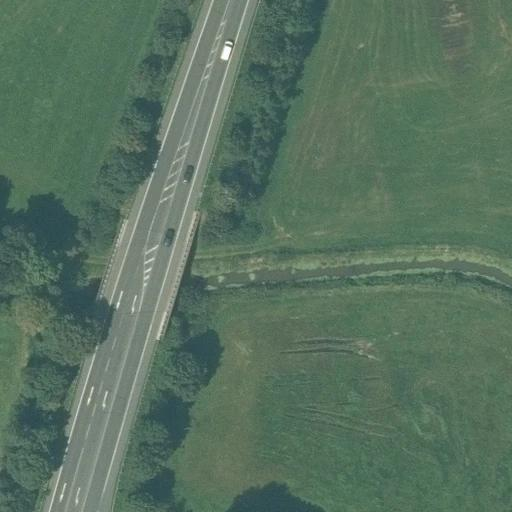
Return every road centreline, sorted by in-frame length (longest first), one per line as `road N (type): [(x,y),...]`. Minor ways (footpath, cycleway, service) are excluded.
road 1 (primary): [(230,0),(70,511)]
road 2 (track): [(45,253),(75,211),(155,0)]
road 3 (track): [(0,225),(67,263),(259,250)]
